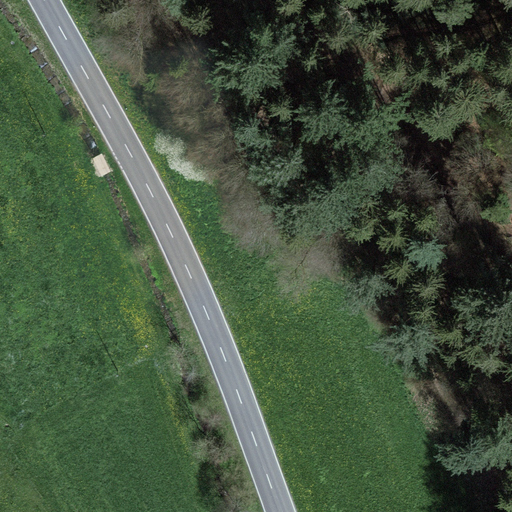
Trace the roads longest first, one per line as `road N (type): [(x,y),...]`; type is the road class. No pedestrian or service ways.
road 1 (secondary): [(279,511),(172,235),(44,0)]
road 2 (track): [(511,265),(332,39),(263,0)]
road 3 (track): [(332,39),(511,5)]
